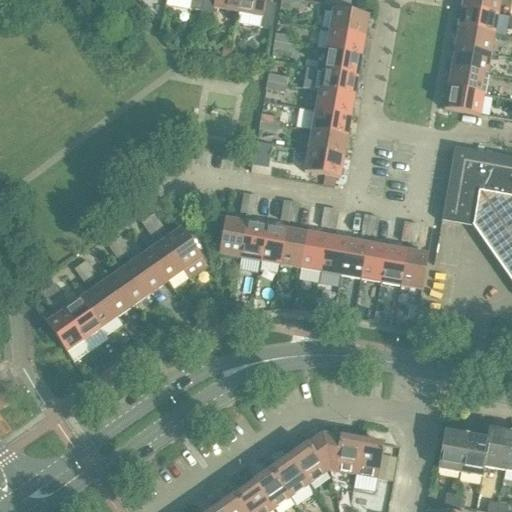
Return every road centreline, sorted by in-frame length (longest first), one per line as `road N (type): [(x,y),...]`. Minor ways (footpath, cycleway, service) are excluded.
road 1 (tertiary): [(439,371),(374,351),(324,347),(232,360),(165,394),(22,492)]
road 2 (tertiary): [(41,511),(249,373),(322,360),(439,371)]
road 3 (residential): [(368,126),(352,202),(199,175),(51,279)]
road 4 (residential): [(432,424),(367,411),(313,415),(156,511)]
road 5 (residential): [(511,146),(368,126)]
road 6 (residential): [(368,126),(391,0)]
